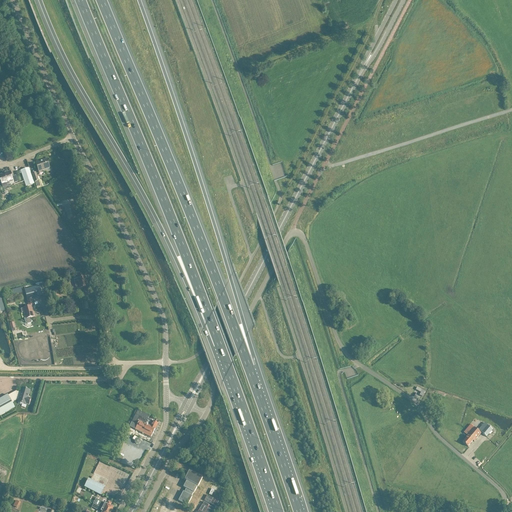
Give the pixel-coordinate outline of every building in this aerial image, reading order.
[(47,160),(36,163),(39,173),(43,172),(42,170),(50,168),(47,160)] [(29,168),(21,170),(26,187),(34,184),(29,168)] [(10,172),(0,175),(2,180),(0,180),(2,185),(4,191),(11,188),(10,185),(14,183),(12,177),(10,172)] [(41,181),(39,182),(38,181),(39,181),(36,173),(32,174),(35,182),(37,187),(42,185),(41,181)] [(75,217),(73,205),(64,207),(65,212),(66,212),(67,219),(75,217)] [(78,279),(74,280),(75,286),(76,288),(77,289),(79,289),(87,287),(85,277),(78,279)] [(68,281),(56,284),(57,290),(70,287),(68,281)] [(40,285),(24,289),(27,299),(42,295),(40,285)] [(115,286),(116,293),(121,293),(122,303),(129,302),(127,285),(115,286)] [(23,308),(21,309),(22,313),(24,312),(25,318),(24,319),(25,322),(28,324),(31,323),(32,321),(31,317),(34,317),(31,306),(23,308)] [(22,388),(20,393),(16,392),(8,396),(12,403),(17,399),(18,400),(18,403),(26,405),(26,404),(29,405),(31,399),(28,398),(30,390),(27,390),(28,388),(25,388),(25,389),(22,388)] [(0,415),(15,408),(12,403),(8,396),(8,395),(0,399),(0,415)] [(148,419),(149,416),(138,410),(131,423),(130,427),(151,437),(152,434),(153,434),(154,432),(155,432),(156,432),(156,431),(155,430),(158,424),(148,419)] [(479,430),(478,431),(481,434),(482,433),(486,437),(492,430),(487,426),(484,423),(478,430),(479,430)] [(478,431),(474,427),(467,435),(468,436),(463,442),(468,447),(473,441),(474,442),(481,434),(478,431)] [(183,492),(178,501),(187,506),(188,505),(192,507),(198,495),(194,493),(197,487),(198,487),(198,486),(201,487),(204,481),(207,482),(206,485),(208,487),(210,484),(207,483),(209,480),(210,477),(205,474),(202,478),(189,471),(185,480),(187,481),(183,487),(187,489),(185,493),(183,492)] [(84,487),(100,495),(104,487),(88,479),(84,487)] [(100,501),(98,506),(108,511),(111,511),(112,511),(113,511),(113,510),(113,509),(113,508),(110,506),(111,503),(108,502),(107,505),(100,501)]
